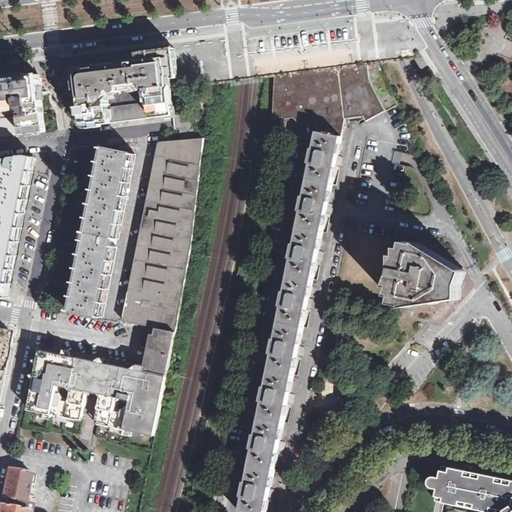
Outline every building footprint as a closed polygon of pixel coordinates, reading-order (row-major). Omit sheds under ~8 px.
[(170,79),(179,78),(178,67),(177,59),(175,49),(175,48),(162,50),(152,51),(140,53),(139,53),(140,61),(168,58),(169,71),(170,79)] [(367,51),(369,60),(384,57),(382,49),(367,51)] [(416,59),(422,69),(429,65),(423,57),(416,59)] [(80,93),(84,127),(175,115),(170,79),(169,71),(168,58),(140,61),(113,65),(84,69),(81,70),(79,71),(78,74),(78,77),(80,93)] [(346,118),(365,116),(367,121),(398,105),(379,63),(276,77),(274,118),(284,117),(284,119),(293,120),(298,125),(306,125),(314,124),(315,137),(328,139),(341,141),(346,118)] [(0,79),(0,137),(46,131),(40,74),(0,79)] [(153,327),(157,328),(177,332),(195,232),(204,138),(196,138),(195,130),(194,125),(183,114),(175,115),(176,125),(177,129),(180,129),(181,134),(177,134),(178,141),(160,143),(124,321),(142,325),(153,327)] [(204,138),(205,130),(195,130),(196,138),(204,138)] [(328,139),(315,137),(314,148),(311,163),(313,163),(306,196),(304,195),(302,210),(303,210),(296,244),(295,244),(292,257),(294,258),(287,291),(285,291),(282,305),(284,305),(277,339),(275,338),(272,353),(274,353),(268,387),(266,386),(263,400),(265,401),(258,434),(256,433),(253,447),(255,448),(248,481),(246,481),(244,495),(245,495),(241,511),(266,511),(341,141),(328,139)] [(72,311),(101,316),(116,246),(112,245),(114,238),(117,239),(134,154),(111,149),(104,147),(104,149),(102,161),(102,162),(72,311)] [(29,156),(6,159),(3,161),(2,166),(0,165),(0,295),(7,297),(35,157),(29,156)] [(444,294),(457,297),(460,284),(462,270),(449,267),(450,263),(440,260),(440,256),(428,254),(429,249),(418,247),(419,243),(407,241),(405,250),(401,249),(401,256),(396,257),(396,267),(398,268),(396,274),(394,274),(391,283),(395,284),(392,292),(397,293),(395,302),(407,304),(407,301),(418,302),(419,298),(432,300),(432,297),(443,299),(444,294)] [(170,367),(177,332),(157,328),(156,331),(156,335),(153,334),(147,363),(170,367)] [(0,404),(13,338),(14,334),(0,331),(0,404)] [(156,435),(170,367),(147,363),(146,367),(120,361),(119,367),(99,362),(59,354),(42,350),(31,405),(30,410),(34,410),(46,413),(46,414),(53,416),(53,414),(54,414),(88,421),(156,435)] [(445,501),(451,467),(446,466),(444,465),(441,477),(439,488),(437,500),(440,500),(445,501)] [(489,511),(502,511),(511,506),(511,479),(451,467),(445,501),(450,503),(489,511)] [(3,507),(29,511),(32,511),(35,503),(28,502),(33,475),(18,472),(10,470),(3,507)] [(441,477),(437,476),(434,476),(433,477),(431,478),(430,481),(431,484),(432,486),(435,487),(439,488),(441,477)]
